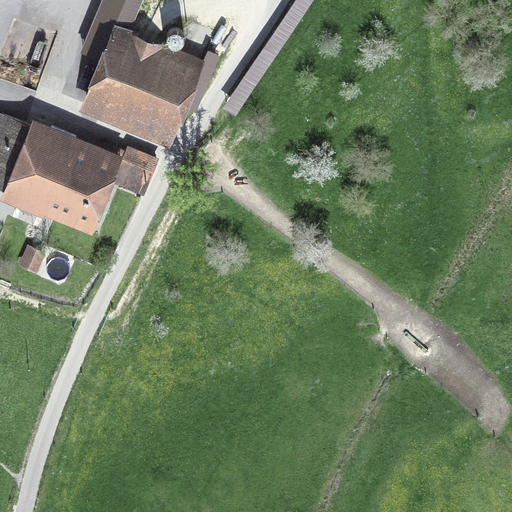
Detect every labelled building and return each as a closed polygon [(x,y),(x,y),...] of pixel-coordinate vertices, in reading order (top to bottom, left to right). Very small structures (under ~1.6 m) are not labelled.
[(110,27),(129,35),(143,0),(99,0),(92,20),(110,27)] [(296,0),(222,108),(235,117),(315,0),(296,0)] [(129,35),(110,27),(86,91),(141,113),(176,126),(201,63),(129,35)] [(120,154),(29,120),(4,186),(95,221),(120,154)] [(147,177),(156,153),(129,142),(120,166),(147,177)] [(37,270),(46,249),(27,241),(18,262),(37,270)]
